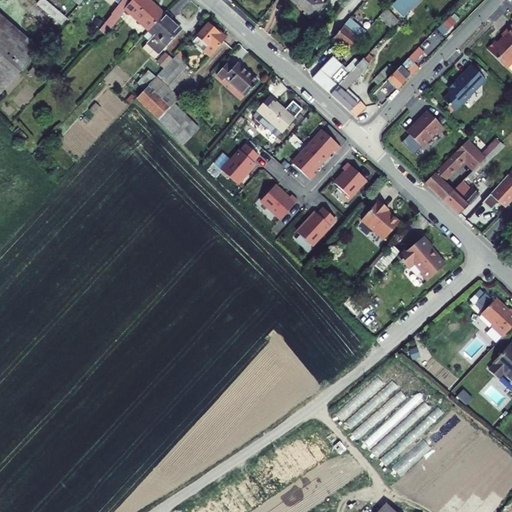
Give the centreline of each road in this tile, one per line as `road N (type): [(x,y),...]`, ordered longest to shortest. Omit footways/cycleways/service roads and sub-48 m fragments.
road 1 (residential): [(490,260),(314,406),(160,511)]
road 2 (residential): [(217,6),(362,139)]
road 3 (residential): [(362,139),(496,0)]
road 4 (residential): [(362,139),(490,260)]
road 5 (track): [(314,406),(379,495),(417,507)]
